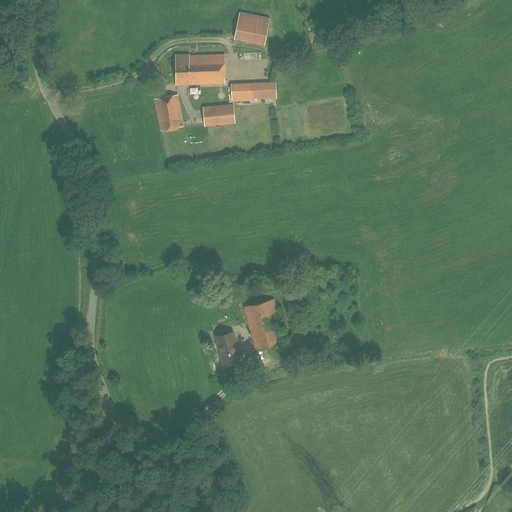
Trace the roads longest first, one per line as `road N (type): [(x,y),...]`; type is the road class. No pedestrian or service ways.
road 1 (unclassified): [(50,511),(101,427),(106,400),(90,343),(91,199),(37,62),(30,0)]
road 2 (unknown): [(106,400),(147,425),(166,425),(218,386),(272,366)]
